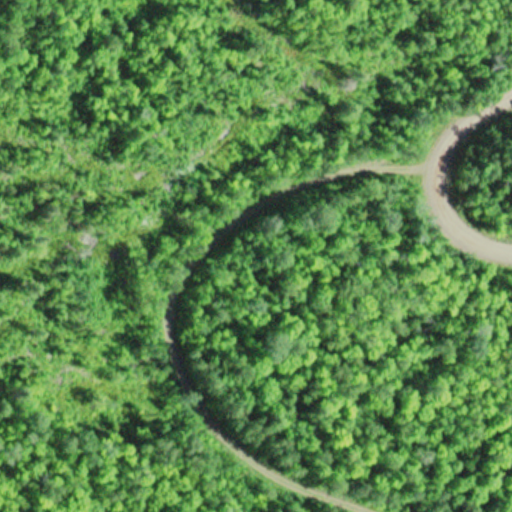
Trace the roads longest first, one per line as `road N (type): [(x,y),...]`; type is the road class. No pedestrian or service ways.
road 1 (residential): [(438,168),(351,177),(274,202),(184,279),(169,321),(189,392),(250,463),(361,511)]
road 2 (residential): [(511,108),(438,168),(445,208),(480,242),(511,247)]
